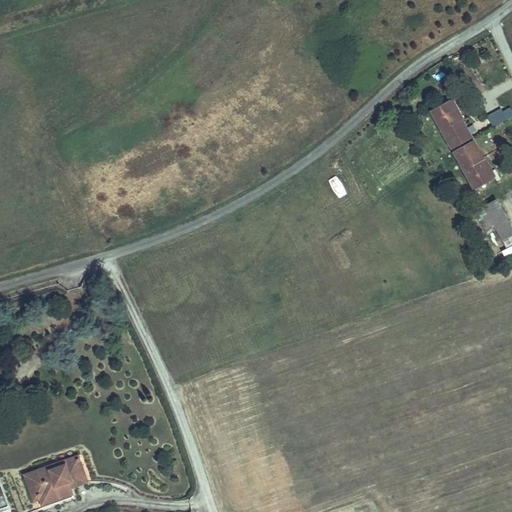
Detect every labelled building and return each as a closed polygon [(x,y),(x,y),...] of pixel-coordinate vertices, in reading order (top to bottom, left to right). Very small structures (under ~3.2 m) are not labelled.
[(449,101),(460,121),(464,119),(453,99),(449,101)] [(471,138),(462,120),(460,121),(449,101),(431,111),(451,149),(471,138)] [(491,178),(481,159),(483,158),(474,141),(454,152),(473,188),(491,178)] [(481,159),(491,178),(495,176),(485,157),(481,159)] [(511,234),(511,227),(496,200),(484,207),(502,240),(511,234)] [(511,234),(502,240),(508,250),(511,247),(511,234)] [(61,463),(71,459),(75,471),(80,469),(74,453),(59,458),(61,463)] [(32,483),(37,497),(39,504),(71,493),(68,486),(84,480),(80,469),(75,471),(71,459),(61,463),(59,458),(43,463),(45,468),(33,472),(36,481),(32,483)] [(20,471),(30,500),(37,497),(32,483),(36,481),(33,472),(45,468),(43,463),(20,471)] [(40,508),(72,497),(71,493),(39,504),(40,508)]
